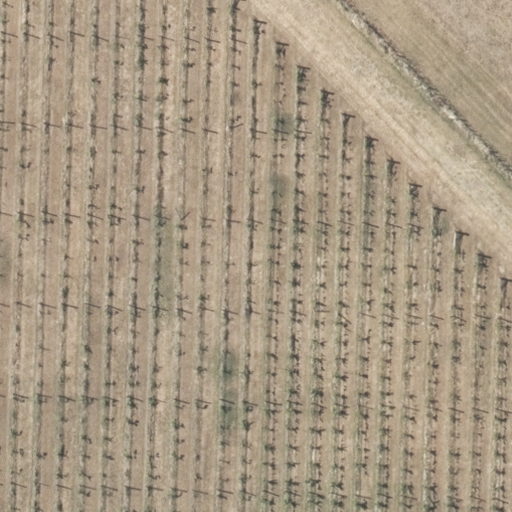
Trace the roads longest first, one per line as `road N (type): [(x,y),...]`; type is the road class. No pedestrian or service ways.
road 1 (track): [(300,0),(511,219)]
road 2 (track): [(511,126),(392,0)]
